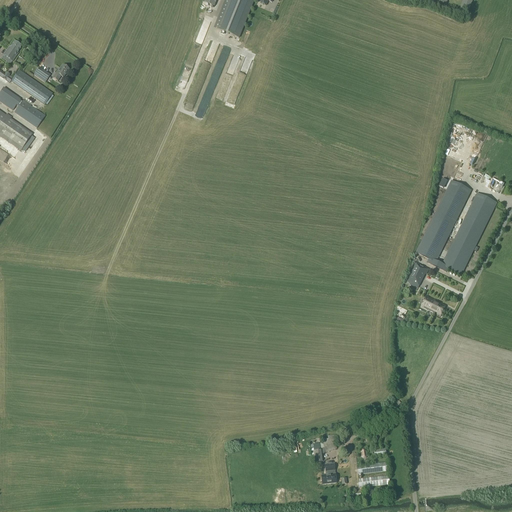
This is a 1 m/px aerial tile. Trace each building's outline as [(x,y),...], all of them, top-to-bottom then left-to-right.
[(225,0),(214,29),(238,38),(253,0),(225,0)] [(468,13),(473,0),(463,0),(459,10),(468,13)] [(196,35),(201,37),(205,26),(200,24),(196,35)] [(9,48),(4,54),(13,60),(17,54),(17,53),(21,47),(14,42),(9,49),(9,48)] [(59,69),(53,79),(57,82),(61,77),(63,78),(69,70),(62,66),(60,69),(59,69)] [(38,69),(34,76),(45,83),(49,76),(38,69)] [(19,71),(10,82),(44,106),(53,94),(19,71)] [(197,89),(201,81),(196,79),(192,86),(197,89)] [(3,89),(0,93),(0,102),(12,111),(20,100),(3,89)] [(22,101),(14,113),(37,128),(45,117),(22,101)] [(0,112),(0,136),(21,151),(32,135),(10,120),(11,118),(6,115),(5,116),(0,112)] [(443,191),(447,183),(442,180),(438,188),(443,191)] [(461,276),(496,204),(477,194),(443,265),(436,262),(471,191),(452,182),(416,254),(429,260),(427,264),(446,273),(448,269),(461,276)] [(425,275),(428,270),(416,264),(410,276),(407,282),(418,288),(424,274),(425,275)] [(426,297),(421,307),(428,311),(435,314),(440,317),(445,307),(440,304),(434,301),(426,297)] [(323,444),(313,445),(314,450),(314,459),(315,463),(322,462),(321,456),(321,451),(321,450),(324,448),(326,454),(336,450),(336,449),(333,440),(334,440),(334,436),(328,437),(328,439),(328,442),(325,443),(323,444)] [(386,463),(356,467),(357,475),(387,471),(386,463)] [(330,476),(322,477),(323,485),(337,483),(336,475),(335,475),(334,471),(335,470),(335,465),(326,466),(327,472),(329,471),(330,476)] [(387,476),(358,480),(359,489),(389,485),(387,476)]
